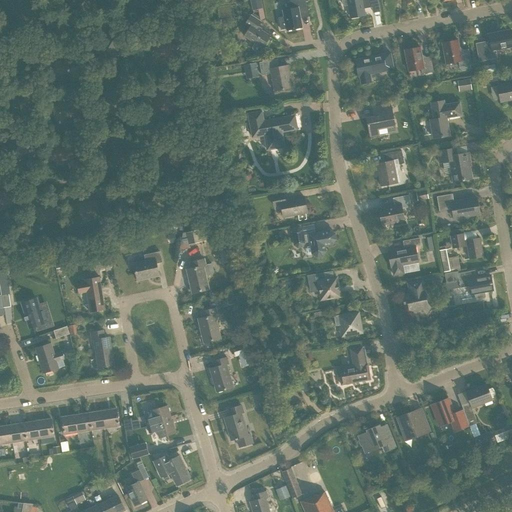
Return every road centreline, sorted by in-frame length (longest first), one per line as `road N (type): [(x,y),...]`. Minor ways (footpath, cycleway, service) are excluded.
road 1 (residential): [(400,395),(337,157),(338,52)]
road 2 (track): [(0,171),(53,185),(82,179),(80,28),(62,31),(51,0)]
road 3 (residential): [(185,376),(169,291),(123,301),(136,384)]
road 4 (residential): [(218,487),(281,458),(327,423),(400,395)]
road 5 (residential): [(338,52),(362,35),(511,7)]
road 6 (residential): [(511,284),(494,175),(511,143)]
road 7 (residential): [(400,395),(511,347)]
road 8 (track): [(82,179),(101,194),(121,193),(162,129)]
